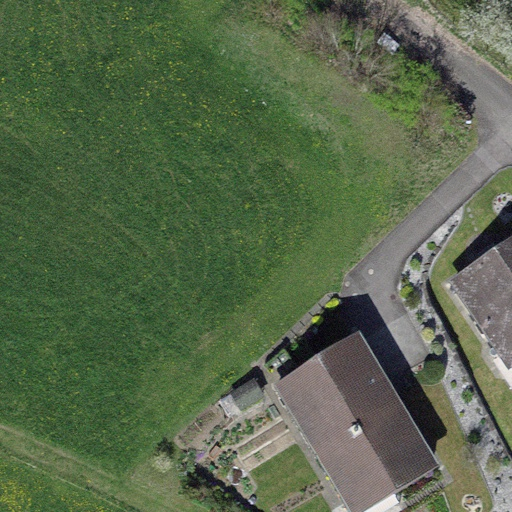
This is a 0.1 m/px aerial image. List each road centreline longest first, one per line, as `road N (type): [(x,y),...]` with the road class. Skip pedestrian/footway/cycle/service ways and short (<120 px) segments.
road 1 (track): [(199,511),(118,466),(0,427)]
road 2 (residential): [(511,97),(405,3)]
